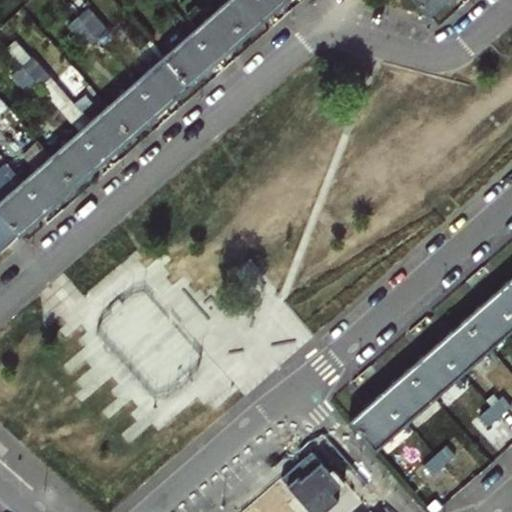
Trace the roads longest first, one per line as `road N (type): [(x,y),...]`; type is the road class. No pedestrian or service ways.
road 1 (residential): [(511,4),(462,47),(440,55),(314,36),(0,308)]
road 2 (residential): [(300,386),(511,203)]
road 3 (residential): [(151,511),(300,386)]
road 4 (residential): [(300,386),(410,511)]
